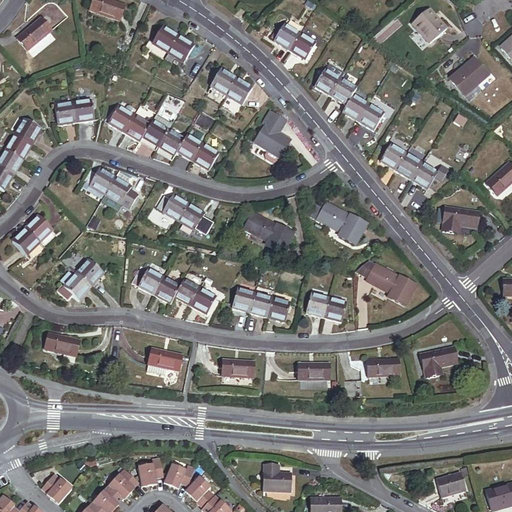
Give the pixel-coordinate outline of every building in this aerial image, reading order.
[(125,8),(102,0),(94,0),(90,12),(119,23),(125,8)] [(249,12),(242,7),(235,15),(242,20),(249,12)] [(439,22),(429,11),(413,25),(430,44),(446,30),(439,22)] [(41,21),(17,40),(27,52),(50,32),(41,21)] [(289,52),(300,35),(285,26),(274,43),(289,52)] [(168,56),(178,39),(163,29),(153,46),(168,56)] [(305,62),(315,45),(300,35),(289,52),(305,62)] [(511,38),(501,48),(511,60),(511,38)] [(184,65),(194,48),(178,39),(168,56),(184,65)] [(471,62),(450,80),(464,97),(465,97),(478,86),(488,77),(474,60),(471,62)] [(341,81),(344,75),(329,66),(315,88),(330,98),(341,81)] [(226,98),(237,81),(222,72),(211,89),(226,98)] [(361,82),(345,73),(344,75),(341,81),(357,90),(361,82)] [(242,108),(252,90),(237,81),(226,98),(242,108)] [(353,97),(357,90),(341,81),(330,98),(346,107),(353,97)] [(481,90),(478,86),(465,97),(468,101),(481,90)] [(372,99),(357,90),(353,97),(368,106),(372,100),(372,99)] [(358,123),(368,106),(353,97),(346,107),(343,114),(358,123)] [(372,100),(368,106),(384,115),(388,110),(372,100)] [(94,122),(91,102),(72,105),(75,124),(94,122)] [(75,124),(72,105),(55,107),(57,127),(75,124)] [(374,132),(384,115),(368,106),(358,123),(374,132)] [(124,135),(134,118),(119,109),(108,126),(124,135)] [(157,117),(153,123),(143,141),(158,149),(168,132),(172,126),(157,117)] [(290,144),(279,137),(286,125),(274,117),(267,130),(265,129),(255,145),(267,153),(279,161),(290,144)] [(145,124),(134,118),(124,135),(140,145),(143,141),(153,123),(147,120),(145,124)] [(32,148),(41,132),(24,122),(15,137),(32,148)] [(358,144),(363,131),(354,127),(349,141),(358,144)] [(177,154),(185,141),(168,132),(158,149),(175,159),(177,154)] [(22,163),(32,148),(15,137),(5,153),(22,163)] [(193,164),(203,147),(187,137),(185,141),(177,154),(193,164)] [(158,149),(143,141),(140,145),(156,154),(158,149)] [(267,153),(255,145),(253,148),(259,151),(256,156),(265,162),(264,158),(267,153)] [(396,173),(407,156),(390,146),(380,163),(396,173)] [(209,173),(219,156),(203,147),(193,164),(209,173)] [(175,159),(158,149),(156,154),(172,163),(175,159)] [(0,170),(13,178),(22,163),(5,153),(0,161),(0,170)] [(279,161),(267,153),(264,158),(265,162),(273,167),(276,166),(279,161)] [(411,182),(422,165),(407,156),(396,173),(411,182)] [(427,192),(434,180),(437,175),(436,174),(422,165),(411,182),(427,192)] [(511,169),(509,165),(486,185),(496,197),(511,182),(511,169)] [(437,175),(434,180),(438,182),(443,180),(448,173),(440,168),(436,174),(437,175)] [(0,191),(4,194),(13,178),(0,170),(0,191)] [(105,197),(116,179),(100,170),(97,175),(90,171),(80,188),(101,201),(103,197),(105,197)] [(116,179),(105,197),(120,207),(121,206),(130,211),(137,198),(129,193),(131,189),(129,187),(129,182),(130,180),(119,174),(116,179)] [(511,182),(496,197),(500,201),(502,202),(511,193),(511,182)] [(179,224),(189,207),(173,197),(170,202),(164,199),(157,211),(179,224)] [(322,207),(313,202),(305,215),(314,220),(322,207)] [(341,235),(339,238),(354,247),(365,226),(350,218),(350,219),(326,205),(317,222),(341,235)] [(213,227),(202,220),(205,216),(189,207),(179,224),(205,239),(213,227)] [(478,215),(444,210),(444,211),(442,225),(443,225),(442,233),(453,235),(454,227),(458,227),(475,230),(478,215)] [(292,236),(277,228),(253,215),(244,231),(268,245),(266,248),(281,256),(292,236)] [(52,232),(39,218),(25,231),(38,246),(52,232)] [(91,221),(88,229),(95,232),(99,225),(91,221)] [(25,258),(38,246),(25,231),(12,244),(25,258)] [(74,263),(67,256),(61,261),(68,269),(74,263)] [(89,290),(102,275),(88,262),(75,276),(89,290)] [(368,281),(367,283),(391,296),(389,300),(404,308),(415,288),(400,279),(399,280),(370,264),(357,275),(368,281)] [(150,268),(148,271),(155,275),(158,269),(151,265),(150,268)] [(154,297),(163,280),(155,275),(148,271),(143,269),(141,268),(132,285),(154,297)] [(78,302),(89,290),(75,276),(58,295),(69,304),(74,299),(78,302)] [(174,299),(180,289),(163,280),(154,297),(170,306),(174,299)] [(190,308),(200,291),(184,282),(180,289),(174,299),(190,308)] [(511,282),(510,282),(503,282),(503,298),(511,297),(511,282)] [(207,317),(216,300),(200,291),(190,308),(207,317)] [(249,315),(255,295),(238,291),(233,311),(249,315)] [(266,320),(272,300),(255,295),(249,315),(266,320)] [(323,320),(328,300),(312,296),(307,315),(323,320)] [(285,325),(290,305),(272,300),(266,320),(285,325)] [(341,324),(347,305),(328,300),(323,320),(341,324)] [(79,342),(50,336),(46,352),(64,356),(62,364),(74,367),(79,342)] [(152,350),(146,373),(164,377),(166,370),(178,373),(182,357),(152,350)] [(454,350),(421,356),(426,380),(442,377),(441,369),(457,366),(454,350)] [(254,364),(223,362),(222,378),(253,380),(254,364)] [(368,362),(368,379),(398,378),(397,362),(377,362),(368,362)] [(298,366),(298,382),(330,382),(330,366),(298,366)] [(156,467),(140,469),(142,485),(151,484),(151,487),(159,486),(158,480),(165,479),(162,461),(155,462),(156,467)] [(258,473),(257,491),(287,493),(288,474),(274,474),(274,466),(260,465),(259,473),(258,473)] [(182,485),(189,488),(194,475),(173,467),(167,482),(174,486),(173,489),(180,491),(182,485)] [(466,467),(460,469),(462,477),(468,475),(466,467)] [(126,473),(112,487),(124,498),(128,494),(130,496),(135,491),(134,490),(139,485),(126,473)] [(459,474),(436,479),(440,498),(464,492),(459,474)] [(55,476),(43,488),(48,493),(47,494),(53,499),(55,497),(61,503),(72,492),(55,476)] [(213,492),(200,480),(189,492),(195,498),(193,501),(204,511),(215,501),(210,496),(213,492)] [(511,511),(511,483),(485,491),(490,511),(493,511),(511,511)] [(112,487),(96,504),(103,511),(110,511),(113,509),(116,511),(121,506),(120,505),(125,499),(124,498),(112,487)] [(189,492),(187,494),(193,501),(195,498),(189,492)] [(3,496),(0,498),(7,505),(9,502),(3,496)] [(53,499),(59,505),(61,503),(55,497),(53,499)] [(341,511),(340,497),(310,499),(310,511),(341,511)] [(0,498),(0,511),(13,511),(11,511),(15,507),(9,502),(7,505),(0,498)] [(226,511),(215,501),(204,511),(203,511),(226,511)]
